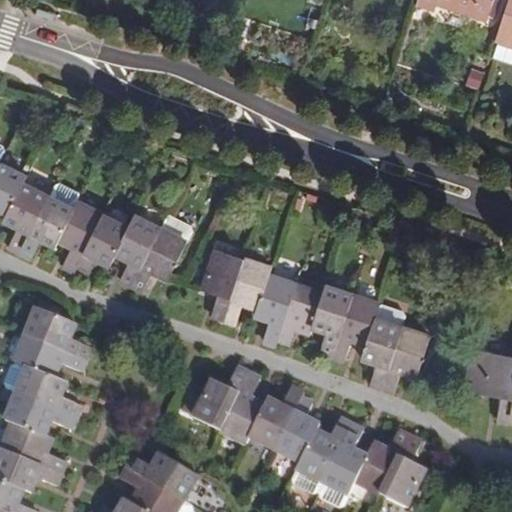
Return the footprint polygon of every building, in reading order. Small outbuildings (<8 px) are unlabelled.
[(418,0),(417,4),(434,10),(436,2),(488,20),(494,0),(418,0)] [(511,0),(509,0),(501,24),(511,27),(511,0)] [(1,164),(0,166),(0,210),(8,215),(24,184),(27,178),(1,164)] [(24,184),(8,215),(5,221),(20,229),(9,249),(20,255),(50,197),(24,184)] [(55,187),(50,197),(74,210),(78,203),(81,197),(60,186),(55,187)] [(50,197),(20,255),(32,261),(42,240),(55,247),(58,241),(74,210),(50,197)] [(74,210),(58,241),(74,249),(75,273),(77,269),(104,216),(78,203),(74,210)] [(104,216),(77,269),(89,274),(96,260),(110,268),(117,255),(130,230),(104,216)] [(130,230),(117,255),(132,262),(122,282),(133,287),(162,230),(136,217),(130,230)] [(162,230),(187,243),(191,234),(190,229),(168,218),(162,230)] [(162,230),(133,287),(144,293),(154,274),(168,281),(187,243),(162,230)] [(225,321),(244,260),(217,251),(204,291),(219,296),(212,317),(225,321)] [(271,269),(244,260),(225,321),(237,325),(244,304),(258,308),(269,275),(271,269)] [(297,285),(269,275),(258,308),(256,316),(270,321),(264,341),(277,345),(279,341),(297,285)] [(323,293),(297,285),(279,341),(290,345),(295,329),(310,334),(312,326),(323,293)] [(325,286),(323,293),(312,326),(328,331),(321,352),(334,356),(353,295),(325,286)] [(381,304),(353,295),(334,356),(345,360),(352,339),(368,344),(376,320),(381,304)] [(38,310),(27,336),(85,361),(90,349),(70,341),(77,326),(38,310)] [(403,329),(376,320),(368,344),(363,360),(377,365),(370,385),(383,389),(403,329)] [(431,338),(403,329),(383,389),(395,393),(402,372),(418,378),(431,338)] [(18,364),(30,369),(54,379),(61,365),(80,373),(85,361),(27,336),(15,363),(18,364)] [(511,423),(511,415),(511,358),(475,351),(466,393),(502,399),(498,420),(511,423)] [(19,395),(30,369),(18,364),(11,366),(4,383),(7,390),(19,395)] [(30,369),(19,395),(71,417),(76,405),(62,399),(68,385),(54,379),(30,369)] [(222,432),(251,375),(238,369),(229,388),(214,381),(204,401),(195,419),(222,432)] [(250,438),(266,406),(252,400),(262,380),(251,375),(222,432),(247,445),(250,438)] [(276,451),(302,399),(304,394),(294,389),(284,408),(269,400),(266,406),(250,438),(276,451)] [(8,421),(14,424),(46,438),(52,423),(72,431),(77,420),(71,417),(19,395),(8,421)] [(195,419),(204,401),(192,395),(183,413),(195,419)] [(302,464),(318,433),(321,426),(307,419),(314,405),(302,399),(276,451),(302,464)] [(325,484),(354,426),(342,420),(332,440),(318,433),(302,464),(299,471),(325,484)] [(14,424),(3,451),(62,476),(67,463),(47,454),(53,441),(46,438),(14,424)] [(356,483),(369,458),(355,451),(365,432),(354,426),(325,484),(349,496),(356,483)] [(382,496),(411,439),(398,432),(388,451),(375,445),(369,458),(356,483),(382,496)] [(422,444),(411,439),(382,496),(408,509),(427,470),(413,463),(422,444)] [(3,451),(0,458),(0,482),(24,492),(30,495),(37,479),(57,487),(62,476),(3,451)] [(135,459),(129,469),(184,502),(199,477),(162,455),(154,470),(135,459)] [(178,511),(184,502),(129,469),(122,481),(140,492),(133,505),(145,511),(178,511)] [(0,511),(32,511),(18,506),(24,492),(0,482),(0,511)] [(349,496),(325,484),(319,495),(321,501),(340,510),(345,507),(349,496)] [(145,511),(133,505),(127,501),(120,511),(114,511),(105,506),(101,511),(145,511)] [(194,511),(193,507),(184,502),(178,511),(194,511)]
